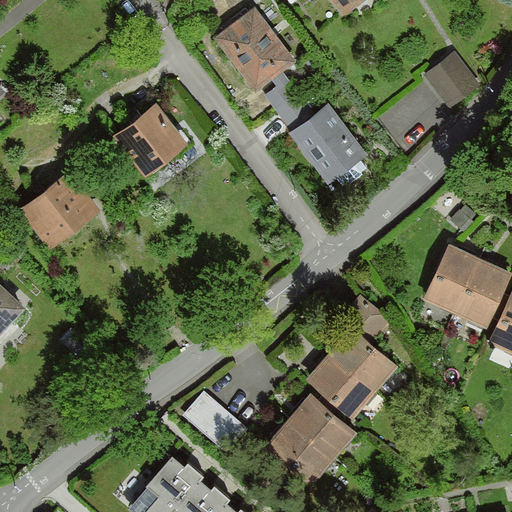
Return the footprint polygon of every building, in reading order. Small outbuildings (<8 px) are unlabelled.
[(334,0),(345,13),(362,0),(334,0)] [(255,11),(218,39),(257,90),(273,78),(282,71),(294,62),(255,11)] [(458,54),(430,76),(453,106),(481,85),(458,54)] [(267,96),(294,131),(316,115),(282,71),(273,78),(280,86),(267,96)] [(160,102),(122,131),(154,172),(192,143),(160,102)] [(294,131),(290,135),(329,185),(368,155),(329,105),(316,115),(294,131)] [(78,173),(26,211),(52,247),(104,209),(78,173)] [(467,204),(451,219),(465,232),(475,221),(473,219),(477,214),(467,204)] [(432,297),(461,310),(485,257),(456,244),(432,297)] [(511,270),(485,257),(461,310),(491,324),(511,278),(511,270)] [(0,278),(0,334),(28,305),(0,278)] [(353,326),(373,343),(393,320),(362,294),(343,317),(353,326)] [(511,346),(511,307),(497,339),(511,346)] [(331,352),(379,389),(399,365),(373,343),(353,326),(331,352)] [(379,389),(331,352),(308,378),(354,418),(379,389)] [(248,429),(204,391),(183,415),(227,453),(248,429)] [(312,393),(290,420),(336,457),(357,432),(312,393)] [(312,484),(336,457),(290,420),(267,446),(312,484)] [(229,511),(216,501),(224,490),(193,465),(162,506),(169,511),(229,511)]
